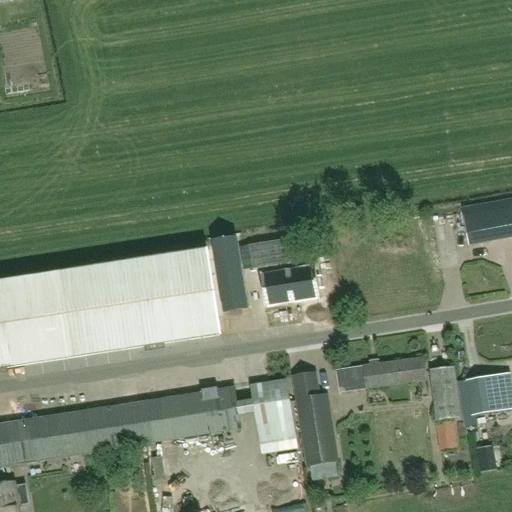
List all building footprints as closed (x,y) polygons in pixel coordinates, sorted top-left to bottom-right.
[(469,246),(511,238),(511,212),(465,221),(469,246)] [(436,262),(446,261),(444,226),(434,227),(436,262)] [(208,251),(0,283),(0,370),(222,336),(208,251)] [(340,392),(427,381),(424,360),(338,371),(340,392)] [(437,421),(447,420),(459,418),(454,370),(431,373),(437,421)] [(511,412),(511,383),(511,375),(469,381),(473,409),(490,406),(491,415),(511,412)] [(296,440),(287,381),(251,387),(260,445),(296,440)] [(152,387),(154,397),(182,392),(180,382),(152,387)] [(236,389),(0,426),(0,467),(241,429),(236,389)] [(338,462),(327,396),(298,401),(309,467),(338,462)] [(440,450),(447,450),(456,449),(453,424),(438,425),(440,450)] [(14,490),(14,486),(0,488),(0,511),(17,511),(17,508),(29,506),(26,489),(14,490)]
